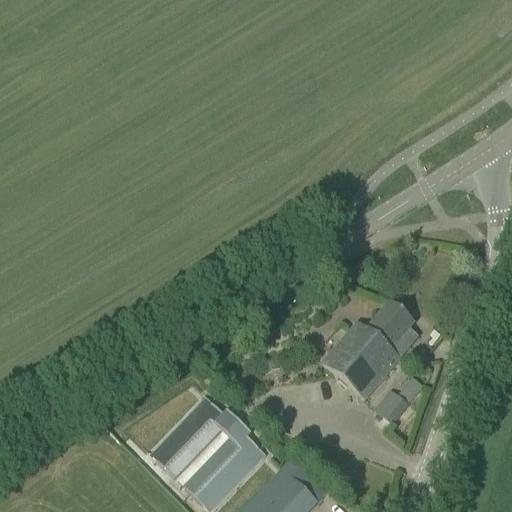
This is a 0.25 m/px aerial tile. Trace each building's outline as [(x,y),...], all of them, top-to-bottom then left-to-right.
[(320,368),(363,404),(399,362),(390,354),(413,327),(388,306),(365,333),(356,325),(320,368)] [(264,376),(278,370),(272,357),(258,364),(264,376)] [(373,414),(380,420),(390,428),(420,391),(410,383),(396,400),(389,395),(373,414)] [(257,452),(246,441),(250,437),(225,413),(221,417),(210,406),(154,465),(173,482),(202,452),(212,462),(183,492),(201,510),(257,452)] [(310,511),(328,494),(293,459),(241,511),(310,511)]
